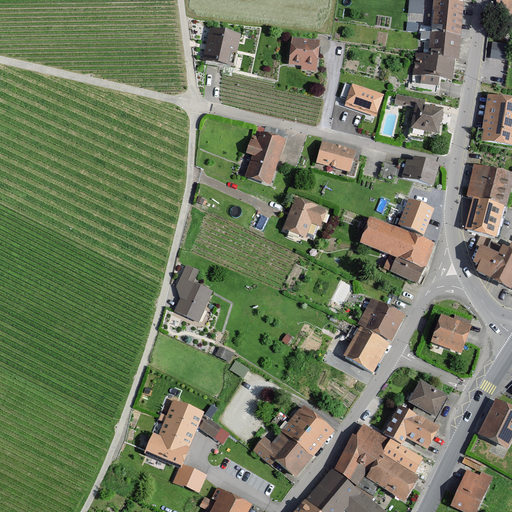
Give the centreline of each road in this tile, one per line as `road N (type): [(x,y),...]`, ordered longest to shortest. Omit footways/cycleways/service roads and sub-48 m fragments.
road 1 (track): [(84,511),(123,421),(185,211),(192,104)]
road 2 (residential): [(455,165),(192,104)]
road 3 (residential): [(283,511),(346,429),(429,289)]
road 4 (track): [(192,104),(0,59)]
road 5 (tertiary): [(426,511),(511,351)]
road 6 (residential): [(481,0),(455,165)]
